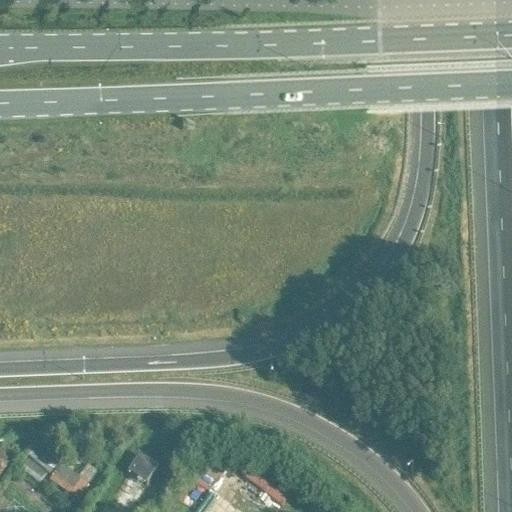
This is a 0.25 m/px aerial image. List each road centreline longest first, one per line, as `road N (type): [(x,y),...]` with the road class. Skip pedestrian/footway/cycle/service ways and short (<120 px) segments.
road 1 (motorway): [(424,0),(420,196),(394,261),(343,316),(268,349),(216,358),(0,368)]
road 2 (primary): [(511,34),(0,51)]
road 3 (primary): [(0,103),(511,87)]
road 4 (motorway): [(0,399),(148,392),(242,399),(318,426),(378,469),(418,511)]
road 5 (motorway): [(493,0),(511,452)]
